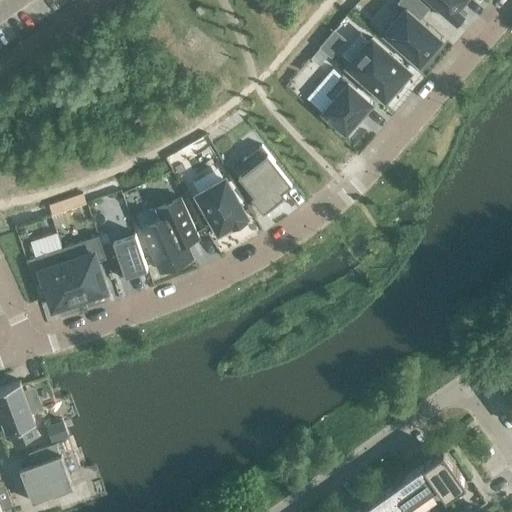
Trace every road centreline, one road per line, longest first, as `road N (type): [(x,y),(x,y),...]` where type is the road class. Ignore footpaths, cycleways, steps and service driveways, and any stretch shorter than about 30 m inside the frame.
road 1 (residential): [(31,353),(191,293),(299,228),(378,158),(511,7)]
road 2 (residential): [(294,511),(467,389)]
